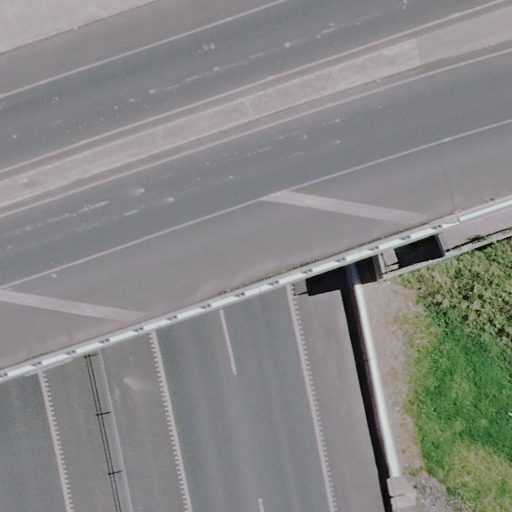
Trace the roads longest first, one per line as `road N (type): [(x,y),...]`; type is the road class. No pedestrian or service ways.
road 1 (primary): [(511,86),(412,102),(0,241)]
road 2 (motorway): [(158,0),(260,511)]
road 3 (primary): [(0,85),(242,0)]
